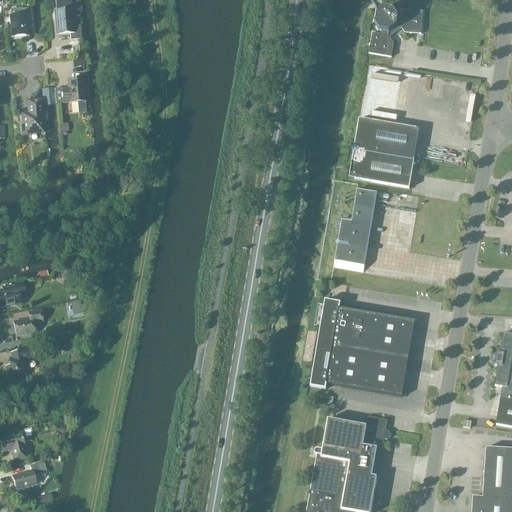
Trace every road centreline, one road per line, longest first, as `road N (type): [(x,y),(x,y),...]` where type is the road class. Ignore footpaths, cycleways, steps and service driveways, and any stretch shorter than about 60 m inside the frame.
road 1 (primary): [(212,511),(296,0)]
road 2 (unclassified): [(428,511),(492,130)]
road 3 (unclassified): [(492,130),(506,0)]
